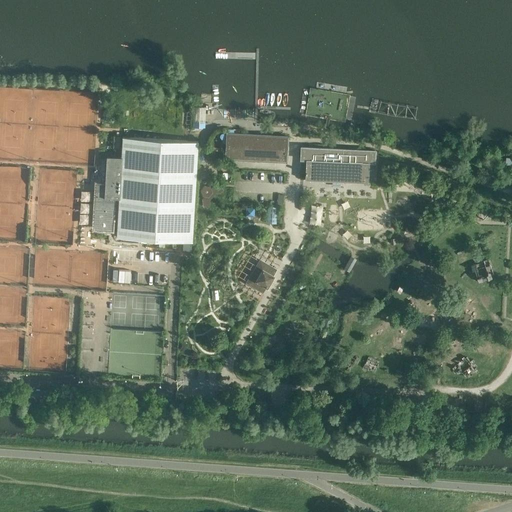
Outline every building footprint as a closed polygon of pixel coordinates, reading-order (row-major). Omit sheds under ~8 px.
[(181,127),(190,127),(191,113),(181,113),(181,127)] [(287,153),(288,137),(227,133),(225,159),(286,162),(287,153)] [(192,241),(198,142),(189,141),(122,137),(121,156),(106,156),(104,185),(99,184),(97,209),(105,210),(104,227),(117,227),(116,237),(121,237),(123,237),(125,237),(178,241),(179,241),(192,241)] [(368,175),(369,163),(374,163),(375,151),(301,147),(301,153),(300,160),(306,160),(306,162),(305,165),(305,180),(333,181),(340,182),(368,183),(368,177),(368,175)] [(204,196),(202,199),(203,206),(207,208),(209,208),(210,205),(209,200),(216,193),(219,193),(223,190),(220,186),(213,186),(211,188),(210,186),(204,185),(200,190),(202,196),(204,196)] [(277,207),(268,207),(267,223),(273,223),(276,224),(277,207)] [(254,208),(245,208),(245,217),(250,217),(254,217),(254,208)] [(261,261),(248,282),(264,291),(276,270),(261,261)] [(326,339),(333,319),(327,317),(319,337),(326,339)] [(50,402),(50,390),(41,390),(38,390),(31,389),(25,389),(25,401),(50,402)]
